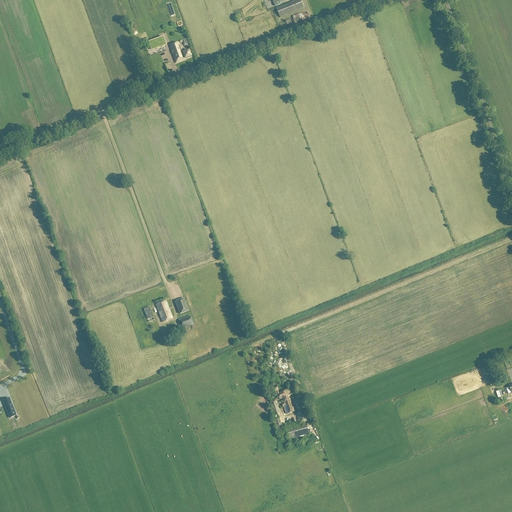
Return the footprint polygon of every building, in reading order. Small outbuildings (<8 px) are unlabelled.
[(299,0),(296,0),(276,8),(280,18),(303,8),(299,0)] [(298,14),(292,17),(294,24),(308,19),(306,12),(299,15),(298,14)] [(151,50),(166,45),(163,37),(148,42),(151,50)] [(178,43),(169,46),(176,64),(184,61),(184,59),(185,58),(185,59),(191,57),(189,51),(183,53),(183,54),(182,55),(178,43)] [(189,311),(184,298),(174,302),(179,315),(189,311)] [(162,323),(172,319),(166,301),(156,305),(162,323)] [(149,307),(144,310),(146,316),(152,314),(149,307)] [(182,329),(193,325),(190,317),(179,321),(182,329)] [(271,389),(272,393),(276,392),(277,395),(278,395),(279,400),(281,399),(286,414),(295,411),(292,402),(293,401),(288,390),(279,393),(279,394),(278,392),(279,391),(277,386),(271,389)] [(9,398),(3,401),(10,418),(16,416),(9,398)] [(273,416),(281,414),(277,403),(269,405),(273,416)] [(303,412),(296,415),(299,423),(306,420),(303,412)] [(305,424),(288,429),(285,429),(288,440),(310,434),(309,430),(307,431),(305,424)]
